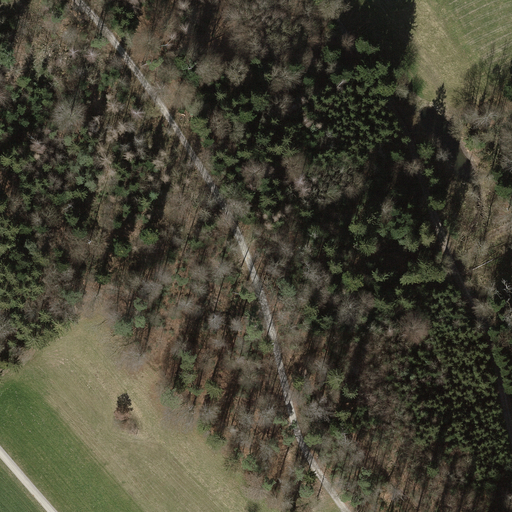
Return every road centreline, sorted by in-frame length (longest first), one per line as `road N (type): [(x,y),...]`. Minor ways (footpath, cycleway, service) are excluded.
road 1 (track): [(346,511),(314,469),(293,420),(243,249),(160,103),(79,0)]
road 2 (track): [(319,0),(407,130),(495,355),(511,433)]
